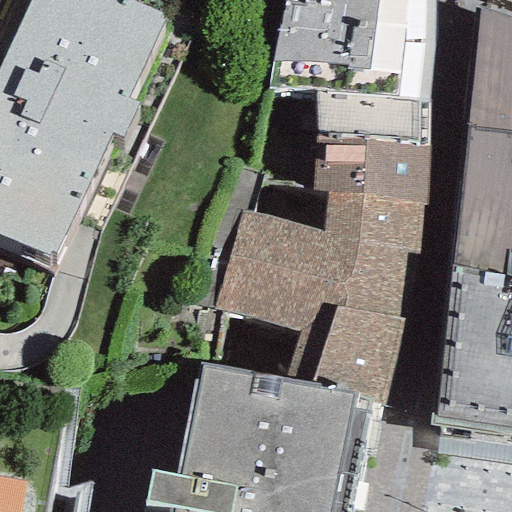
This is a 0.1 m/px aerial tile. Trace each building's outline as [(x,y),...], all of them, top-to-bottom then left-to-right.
[(128,98),(164,17),(125,0),(27,0),(0,60),(0,235),(47,256),(50,250),(56,253),(110,133),(122,138),(138,103),(128,98)] [(316,91),(316,136),(428,146),(428,100),(431,73),(435,37),(434,4),(434,0),(283,0),(267,88),(316,91)] [(511,20),(502,17),(478,9),(453,265),(474,270),(511,277),(511,20)] [(321,228),(416,251),(420,205),(425,206),(428,146),(316,136),(311,189),(326,191),(321,228)] [(301,329),(284,380),(372,397),(371,404),(385,408),(405,321),(416,251),(321,228),(242,210),(211,309),(301,329)] [(511,438),(511,277),(474,270),(453,265),(430,426),(456,430),(511,438)] [(167,511),(349,511),(371,404),(372,397),(284,380),(199,363),(176,475),(150,470),(143,502),(168,507),(167,511)] [(0,475),(0,511),(20,511),(25,482),(0,475)]
